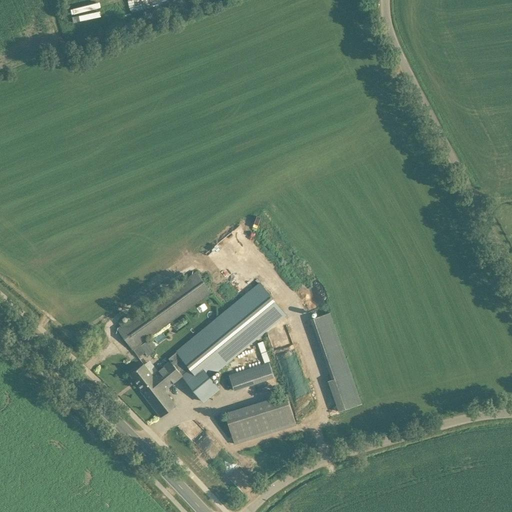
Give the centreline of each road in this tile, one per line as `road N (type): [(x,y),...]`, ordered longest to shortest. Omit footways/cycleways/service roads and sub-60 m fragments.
road 1 (unclassified): [(511,264),(385,19),(383,0)]
road 2 (unclassified): [(245,511),(311,463),(511,410)]
road 3 (secondary): [(204,511),(133,435),(0,315)]
road 4 (track): [(0,280),(74,340),(120,315)]
